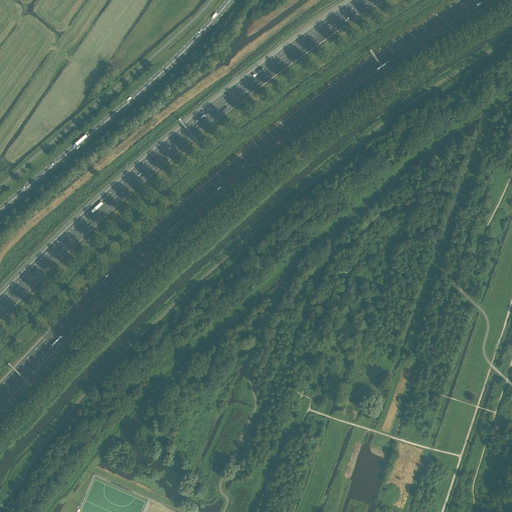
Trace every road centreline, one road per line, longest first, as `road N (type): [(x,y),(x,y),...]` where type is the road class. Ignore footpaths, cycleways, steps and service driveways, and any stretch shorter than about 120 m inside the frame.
road 1 (motorway): [(0,392),(88,299),(230,171),(474,0)]
road 2 (motorway): [(371,0),(197,126),(0,310)]
road 3 (primary): [(230,0),(164,70),(0,210)]
road 4 (track): [(442,511),(511,301)]
road 5 (track): [(460,455),(309,408)]
